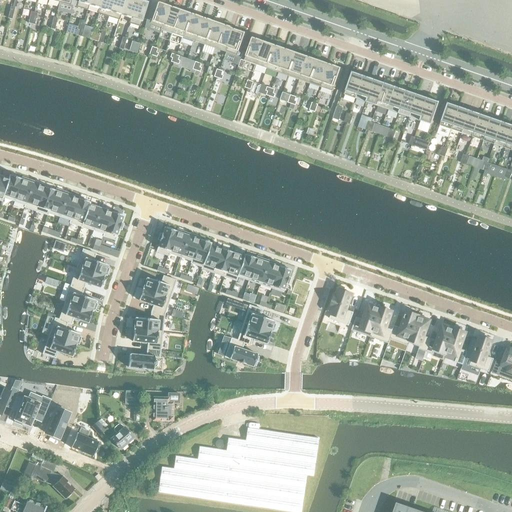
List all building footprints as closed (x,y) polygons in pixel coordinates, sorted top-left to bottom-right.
[(77,0),(76,6),(87,10),(89,0),(77,0)] [(89,0),(87,10),(89,5),(98,8),(97,13),(101,0),(89,0)] [(101,0),(97,13),(108,16),(112,0),(101,0)] [(112,0),(108,16),(118,20),(124,0),(112,0)] [(124,0),(118,20),(119,20),(120,15),(130,18),(128,23),(129,23),(135,0),(124,0)] [(140,0),(135,0),(129,23),(140,26),(147,2),(140,0)] [(157,2),(149,23),(161,27),(160,29),(161,29),(169,6),(157,2)] [(169,6),(161,29),(171,33),(179,10),(169,6)] [(179,10),(171,33),(182,37),(190,14),(179,10)] [(190,14),(182,37),(193,41),(201,17),(190,14)] [(201,17),(193,41),(204,44),(212,21),(201,17)] [(212,21),(204,44),(214,48),(223,25),(212,21)] [(223,25),(214,48),(225,52),(233,28),(223,25)] [(233,28),(225,52),(237,56),(245,33),(233,28)] [(252,37),(244,61),(256,65),(264,41),(252,37)] [(264,41),(256,65),(267,68),(275,45),(264,41)] [(275,45),(267,68),(277,72),(286,49),(275,45)] [(286,49),(277,72),(288,76),(296,52),(286,49)] [(296,52),(288,76),(299,80),(307,56),(296,52)] [(307,56),(299,80),(310,83),(318,60),(307,56)] [(318,60),(310,83),(321,87),(329,64),(318,60)] [(329,64),(321,87),(333,91),(341,68),(329,64)] [(352,71),(344,95),(355,98),(363,75),(352,71)] [(363,75),(355,98),(366,102),(374,79),(363,75)] [(374,79),(366,102),(377,106),(385,83),(374,79)] [(385,83),(377,106),(388,110),(396,87),(385,83)] [(396,87),(388,110),(398,113),(406,90),(396,87)] [(406,90),(398,113),(409,117),(417,94),(406,90)] [(417,94),(409,117),(420,121),(428,98),(417,94)] [(428,98),(420,121),(431,125),(439,102),(428,98)] [(448,102),(440,125),(451,129),(459,106),(448,102)] [(459,106),(451,129),(462,133),(470,110),(459,106)] [(470,110),(462,133),(472,137),(480,114),(470,110)] [(480,114),(472,137),(483,140),(491,118),(480,114)] [(491,118),(483,140),(494,144),(502,121),(491,118)] [(511,124),(502,121),(494,144),(505,148),(511,127),(511,124)] [(0,176),(0,200),(1,201),(10,175),(9,175),(9,176),(8,179),(0,176)] [(10,175),(1,201),(3,197),(14,201),(21,179),(10,175)] [(21,179),(14,201),(24,205),(24,207),(32,183),(22,179),(21,179)] [(32,183),(24,207),(36,211),(44,187),(43,186),(43,187),(32,183)] [(44,187),(36,211),(47,215),(55,190),(44,187)] [(55,190),(47,215),(48,213),(59,217),(67,195),(56,191),(55,190)] [(67,195),(59,217),(70,220),(69,223),(70,223),(78,198),(77,198),(67,195)] [(78,198),(70,223),(81,227),(89,202),(78,198)] [(89,202),(81,227),(82,226),(92,230),(100,208),(89,204),(90,203),(90,202),(89,202)] [(100,208),(92,230),(103,234),(103,236),(111,212),(111,211),(111,212),(100,208)] [(111,212),(103,236),(115,240),(118,230),(119,230),(122,222),(121,222),(123,216),(123,217),(123,216),(122,215),(122,214),(113,211),(113,212),(111,212)] [(160,241),(156,252),(168,256),(176,231),(175,231),(175,230),(166,227),(166,228),(164,227),(164,228),(162,233),(159,241),(160,241)] [(176,231),(168,256),(169,253),(180,257),(187,235),(177,232),(177,231),(176,231)] [(187,235),(180,257),(191,261),(190,263),(191,263),(199,239),(198,239),(187,235)] [(199,239),(191,263),(202,267),(201,269),(210,243),(199,239)] [(210,243),(201,269),(213,273),(221,248),(220,248),(220,249),(210,245),(211,244),(211,243),(210,243)] [(221,248),(213,273),(224,277),(232,252),(221,248)] [(82,249),(76,267),(104,277),(104,276),(104,275),(107,275),(109,268),(107,267),(107,266),(108,265),(93,260),(95,253),(82,249)] [(232,252),(224,277),(235,281),(244,254),(243,255),(244,255),(243,256),(233,253),(233,252),(232,252)] [(244,254),(235,281),(236,281),(237,277),(248,280),(256,258),(244,254)] [(256,258),(248,280),(260,284),(267,262),(256,259),(256,258)] [(267,262),(260,284),(271,288),(278,266),(267,262)] [(278,266),(271,288),(283,292),(283,290),(286,284),(289,276),(288,276),(290,271),(290,270),(289,269),(280,266),(278,266)] [(76,267),(70,285),(83,289),(85,283),(99,287),(99,288),(100,288),(104,277),(76,267)] [(143,279),(141,286),(143,287),(143,288),(142,288),(142,289),(170,298),(176,280),(163,276),(161,282),(146,277),(146,278),(145,280),(143,279)] [(70,285),(64,302),(92,312),(92,311),(92,310),(95,310),(97,303),(95,302),(95,301),(96,300),(81,295),(83,289),(70,285)] [(142,289),(138,300),(139,300),(153,305),(151,312),(164,315),(170,298),(142,289)] [(331,314),(330,319),(331,316),(342,320),(342,322),(348,324),(348,325),(353,312),(346,310),(352,294),(350,294),(350,293),(342,290),(342,291),(340,290),(337,297),(335,296),(331,306),(333,307),(331,314)] [(59,319),(58,320),(67,323),(71,325),(73,318),(87,323),(88,323),(92,312),(64,302),(59,319)] [(356,317),(352,330),(370,337),(380,307),(380,308),(379,307),(371,304),(370,304),(368,304),(363,320),(356,317)] [(249,305),(243,323),(270,332),(271,332),(270,332),(271,330),(273,331),(276,324),(273,323),(274,322),(274,321),(260,316),(262,309),(249,305)] [(380,307),(370,337),(388,343),(394,326),(392,330),(386,328),(392,311),(380,307)] [(394,326),(388,343),(390,339),(391,339),(408,345),(418,316),(406,311),(400,328),(394,326)] [(132,319),(131,327),(134,327),(134,329),(133,329),(162,332),(164,315),(151,312),(150,319),(135,317),(135,318),(135,320),(132,319)] [(418,316),(408,345),(409,343),(420,346),(419,349),(426,351),(430,338),(424,336),(430,320),(428,320),(428,319),(420,316),(419,317),(418,316),(419,316),(418,316)] [(54,318),(48,336),(76,345),(76,344),(76,343),(79,344),(81,337),(79,336),(79,335),(80,334),(65,329),(67,323),(58,320),(59,319),(54,318)] [(237,340),(250,345),(252,339),(266,343),(267,344),(270,332),(243,323),(237,340)] [(430,338),(426,351),(433,354),(433,351),(445,355),(454,328),(453,329),(452,328),(453,328),(444,325),(444,326),(442,325),(436,341),(430,338)] [(454,328),(445,355),(445,356),(446,353),(457,356),(455,362),(462,364),(467,351),(460,349),(466,332),(454,328)] [(133,329),(132,341),(133,341),(147,343),(147,349),(160,351),(162,332),(133,329)] [(48,336),(42,354),(55,358),(57,351),(71,356),(72,357),(76,345),(48,336)] [(474,353),(470,365),(489,372),(493,359),(486,356),(492,341),(490,340),(490,339),(482,336),(482,337),(480,336),(477,343),(475,342),(472,353),(474,353)] [(231,338),(224,357),(229,358),(229,359),(230,359),(237,361),(237,362),(245,364),(252,366),(253,367),(254,365),(255,366),(258,357),(257,356),(257,354),(256,354),(241,349),(243,343),(250,345),(237,340),(231,338)] [(497,359),(492,372),(498,375),(501,367),(504,368),(508,370),(507,371),(511,372),(511,348),(509,348),(510,348),(508,347),(503,361),(497,359)] [(129,354),(128,367),(129,367),(136,368),(145,369),(152,370),(153,370),(155,357),(159,358),(160,351),(147,349),(146,356),(130,354),(129,354)] [(0,413),(1,414),(4,406),(11,408),(22,381),(14,380),(9,392),(0,388),(0,413)] [(168,391),(168,397),(153,397),(152,420),(172,421),(173,403),(179,403),(179,392),(168,391)] [(24,396),(14,419),(15,420),(14,422),(21,425),(22,423),(30,426),(35,415),(43,418),(51,399),(42,395),(41,397),(30,392),(27,398),(24,396)] [(140,404),(140,394),(125,393),(125,404),(140,404)] [(55,407),(45,433),(59,439),(63,428),(64,429),(63,428),(65,423),(66,424),(67,424),(65,423),(70,413),(55,407)] [(91,426),(99,436),(105,431),(97,421),(91,426)] [(124,427),(123,428),(120,425),(119,425),(117,425),(114,427),(113,429),(114,430),(116,434),(110,439),(119,449),(133,437),(124,427)] [(77,432),(70,447),(71,448),(71,447),(92,456),(92,457),(99,442),(98,441),(98,442),(86,437),(89,431),(81,428),(78,434),(77,434),(77,433),(77,432)] [(318,438),(259,429),(247,428),(245,440),(227,438),(226,450),(199,446),(197,459),(175,456),(173,468),(161,466),(157,492),(291,511),(300,511),(306,476),(313,477),(318,438)] [(34,450),(30,460),(53,470),(57,460),(34,450)] [(45,483),(48,477),(58,481),(53,486),(65,498),(74,489),(67,482),(68,481),(63,476),(50,471),(28,462),(23,474),(45,483)] [(13,501),(12,505),(29,511),(42,511),(45,507),(27,499),(24,505),(13,501)]
